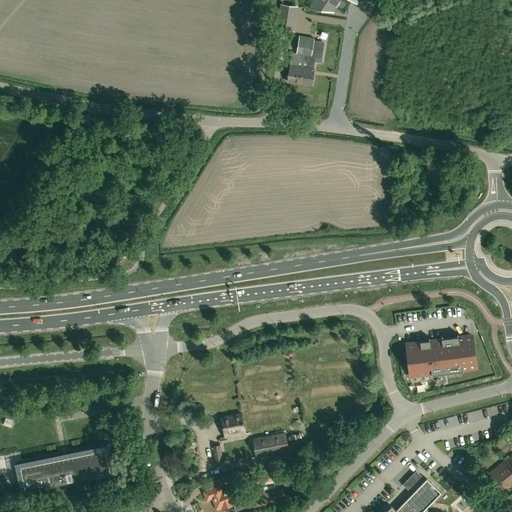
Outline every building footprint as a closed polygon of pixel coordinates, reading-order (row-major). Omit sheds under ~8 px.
[(309,7),(309,8),(310,8),(310,7),(318,8),(318,9),(324,10),(324,9),(332,10),(332,12),(334,12),(334,11),(333,11),(333,10),(335,7),(336,5),(337,6),(337,5),(336,4),(338,0),(340,1),(340,0),(353,0),(357,2),(357,0),(313,0),(310,6),(310,7),(309,7)] [(292,30),(293,21),(279,19),(278,27),(292,30)] [(290,65),(288,81),(299,83),(307,37),(299,35),(296,57),(292,56),(290,65)] [(307,37),(299,83),(311,84),(314,68),(314,62),(315,61),(321,62),(323,44),(313,42),(313,41),(314,38),(307,37)] [(420,342),(407,343),(411,375),(431,373),(431,374),(463,370),(463,369),(476,367),(472,335),(459,337),(458,335),(441,338),(442,339),(430,340),(430,339),(420,340),(420,342)] [(340,414),(341,423),(361,419),(359,410),(340,414)] [(221,416),(222,419),(225,437),(245,433),(241,413),(221,416)] [(252,439),(256,456),(288,450),(288,447),(285,432),(252,439)] [(220,445),(213,446),(215,460),(222,458),(220,445)] [(63,456),(20,465),(25,489),(21,490),(21,491),(115,471),(111,472),(106,447),(68,455),(67,451),(62,452),(63,456)] [(488,453),(475,464),(481,471),(494,460),(488,453)] [(511,453),(489,472),(504,491),(511,485),(511,453)] [(296,458),(283,461),(285,467),(297,465),(296,458)] [(272,470),(250,475),(252,482),(252,484),(259,482),(261,490),(275,487),(274,479),(272,470)] [(413,473),(405,481),(411,486),(419,478),(413,473)] [(439,511),(437,511),(435,511),(428,511),(426,507),(439,494),(431,486),(433,484),(427,478),(405,500),(396,509),(391,505),(384,511),(439,511)] [(207,499),(212,497),(218,509),(225,506),(226,508),(233,505),(232,501),(241,497),(236,486),(222,492),(219,486),(204,492),(207,499)]
